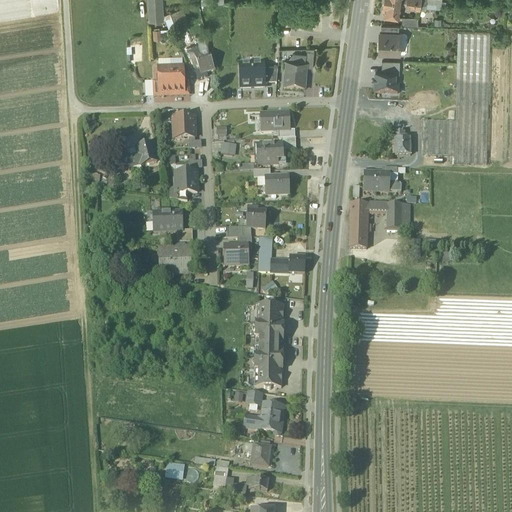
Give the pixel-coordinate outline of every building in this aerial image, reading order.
[(406,5),(406,2),(391,0),(383,0),(382,6),(385,7),(384,16),(399,18),(401,4),(406,5)] [(420,10),(421,4),(406,2),(406,5),(406,9),(420,10)] [(163,21),(162,3),(148,4),(149,22),(163,21)] [(436,17),(448,17),(448,10),(436,9),(436,17)] [(402,27),(418,27),(418,18),(402,18),(402,27)] [(379,54),(396,55),(396,47),(400,47),(400,34),(398,34),(381,33),(379,33),(379,54)] [(487,167),(487,161),(490,52),(490,34),(457,33),(455,124),(454,158),(454,166),(487,167)] [(196,36),(201,49),(206,47),(204,34),(196,36)] [(195,57),(201,76),(214,71),(207,52),(203,54),(195,57)] [(502,53),(490,52),(487,161),(499,161),(502,53)] [(182,60),(170,61),(170,69),(182,69),(182,60)] [(158,70),(170,69),(170,61),(158,61),(158,70)] [(284,89),(304,91),(306,68),(306,63),(305,63),(286,61),(284,89)] [(400,62),(382,61),(381,73),(395,74),(399,74),(400,62)] [(240,89),(264,88),(264,85),(263,67),(263,64),(239,65),(240,89)] [(278,66),(263,67),(264,85),(276,84),(278,66)] [(166,94),(171,93),(170,69),(158,70),(159,83),(160,95),(165,95),(166,94)] [(182,69),(170,69),(171,93),(177,93),(178,94),(183,94),(183,82),(182,69)] [(381,73),(375,73),(375,79),(375,88),(374,94),(397,95),(397,81),(395,81),(395,74),(381,73)] [(408,98),(410,111),(436,106),(434,94),(408,98)] [(166,114),(166,126),(173,125),(173,119),(184,119),(183,113),(166,114)] [(261,122),(261,133),(278,133),(289,132),(288,114),(261,115),(261,122)] [(173,125),(174,140),(195,139),(194,119),(184,119),(173,119),(173,125)] [(455,124),(427,123),(428,157),(454,158),(455,124)] [(216,129),(216,137),(227,137),(226,129),(216,129)] [(278,140),(282,140),(295,139),(295,131),(289,132),(278,133),(278,140)] [(296,139),(295,139),(282,140),(282,146),(283,146),(283,152),(296,151),(296,139)] [(394,140),(395,157),(410,157),(410,140),(405,140),(394,140)] [(236,147),(222,144),(220,155),(235,158),(236,147)] [(140,166),(140,167),(157,163),(152,145),(136,149),(137,155),(140,166)] [(257,165),(257,166),(278,165),(278,160),(283,160),(283,152),(283,146),(282,146),(256,147),(256,157),(259,156),(259,164),(257,165)] [(137,155),(126,159),(129,170),(140,166),(137,155)] [(120,172),(129,170),(126,159),(117,161),(120,172)] [(176,189),(176,195),(187,194),(197,194),(196,173),(186,174),(175,174),(176,189)] [(373,193),(385,193),(385,185),(388,185),(388,184),(389,176),(389,175),(382,175),(364,174),(363,190),(373,190),(373,193)] [(389,176),(388,184),(396,184),(396,176),(389,176)] [(266,195),(266,197),(288,196),(288,178),(270,178),(266,179),(266,187),(269,187),(269,195),(266,195)] [(396,185),(396,184),(388,184),(388,185),(385,185),(385,193),(396,194),(396,185)] [(169,200),(187,203),(187,194),(176,195),(176,189),(169,189),(169,200)] [(351,205),(350,222),(358,222),(367,222),(367,214),(367,206),(351,205)] [(384,206),(367,206),(367,214),(384,214),(384,206)] [(400,231),(400,227),(400,206),(386,206),(386,214),(386,231),(400,231)] [(251,230),(264,231),(265,213),(258,213),(258,210),(246,209),(245,229),(245,230),(251,230)] [(152,224),(153,234),(176,233),(182,233),(182,232),(182,219),(178,220),(178,214),(154,214),(154,224),(152,224)] [(366,251),(366,231),(358,230),(358,222),(350,222),(349,250),(366,251)] [(367,222),(358,222),(358,230),(366,231),(367,222)] [(227,240),(237,240),(242,240),(242,229),(227,230),(227,240)] [(245,229),(242,229),(242,240),(251,239),(251,230),(245,230),(245,229)] [(176,233),(176,245),(192,244),(192,232),(182,232),(182,233),(176,233)] [(251,239),(242,240),(237,240),(237,247),(247,247),(247,250),(252,250),(251,239)] [(259,239),(259,249),(271,250),(272,239),(259,239)] [(224,248),(224,268),(248,267),(247,250),(247,247),(237,247),(224,248)] [(161,252),(163,275),(188,273),(186,250),(161,252)] [(258,269),(270,270),(271,263),(271,257),(258,256),(258,269)] [(288,275),(305,276),(305,268),(305,260),(289,259),(289,267),(288,275)] [(278,263),(271,263),(270,270),(270,274),(288,275),(289,267),(278,267),(278,263)] [(272,282),(261,291),(267,298),(277,290),(272,282)] [(265,391),(270,391),(272,389),(281,389),(283,307),(274,307),(272,305),(267,305),(265,306),(256,306),(256,307),(260,307),(259,324),(255,324),(255,338),(259,338),(259,347),(255,347),(255,348),(259,348),(259,357),(255,357),(254,370),(258,370),(258,387),(254,387),(254,388),(263,389),(265,391)] [(235,394),(234,404),(242,405),(243,395),(235,394)] [(247,406),(260,407),(262,395),(249,394),(247,406)] [(274,437),(277,437),(280,435),(280,432),(278,430),(278,423),(281,422),(282,419),(279,417),(280,408),(262,406),(260,424),(255,422),(248,421),(247,430),(273,434),(274,437)] [(252,454),(253,447),(244,446),(243,453),(252,454)] [(250,467),(268,469),(270,449),(253,447),(252,454),(250,467)] [(194,466),(214,468),(215,462),(195,459),(194,466)] [(167,465),(164,480),(182,483),(184,467),(167,465)] [(215,468),(214,478),(226,480),(228,470),(216,469),(215,468)] [(225,493),(226,480),(214,478),(212,491),(225,493)] [(250,491),(266,493),(268,482),(247,479),(246,487),(251,488),(250,491)] [(231,502),(244,504),(245,496),(232,494),(231,502)] [(159,511),(170,511),(172,504),(161,502),(159,511)]
